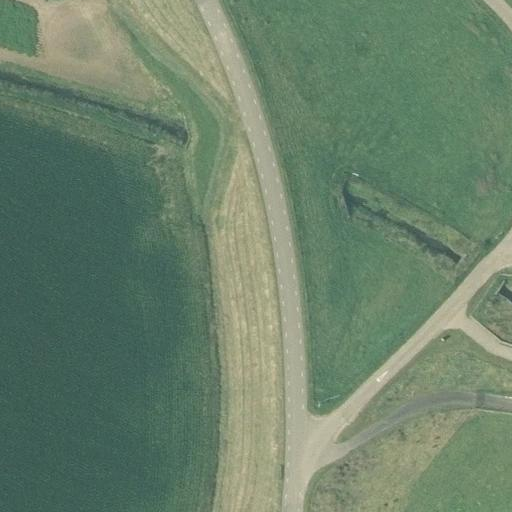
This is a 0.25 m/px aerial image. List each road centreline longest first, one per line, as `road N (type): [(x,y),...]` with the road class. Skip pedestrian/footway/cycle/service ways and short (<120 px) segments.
road 1 (tertiary): [(298,451),(285,232),(254,103),(208,0)]
road 2 (unclassified): [(298,451),(510,250)]
